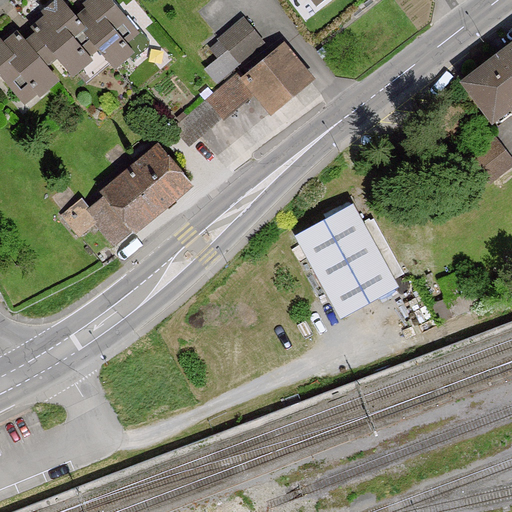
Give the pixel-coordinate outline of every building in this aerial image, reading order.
[(37,33),(26,43),(44,65),(56,55),(72,74),(88,60),(88,57),(82,50),(92,41),(93,41),(76,20),(77,20),(60,0),(58,0),(30,24),(37,33)] [(89,9),(77,20),(76,20),(93,41),(92,41),(113,66),(127,54),(132,60),(149,46),(149,41),(139,29),(135,32),(108,0),(81,0),(89,9)] [(262,43),(243,19),(220,39),(230,50),(207,70),(216,81),(262,43)] [(14,29),(0,41),(0,71),(0,72),(19,95),(31,85),(38,94),(56,79),(44,65),(26,43),(14,29)] [(511,45),(464,82),(492,120),(493,120),(498,126),(511,115),(511,45)] [(255,90),(272,110),(309,80),(282,47),(245,78),(241,73),(223,88),(238,104),(255,90)] [(220,116),(210,104),(200,112),(198,111),(185,122),(184,120),(175,127),(189,144),(198,136),(211,125),(210,125),(220,116)] [(511,163),(511,161),(495,139),(471,158),(490,181),(511,163)] [(190,183),(159,146),(103,193),(105,196),(89,209),(83,202),(64,217),(79,235),(93,223),(97,227),(100,224),(117,244),(190,183)] [(351,207),(298,236),(342,315),(395,286),(351,207)]
